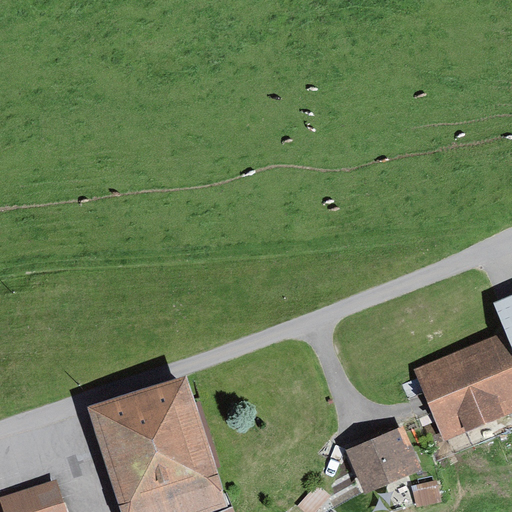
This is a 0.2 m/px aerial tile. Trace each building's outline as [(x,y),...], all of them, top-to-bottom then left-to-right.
[(508,333),(417,372),(446,439),(511,411),(511,298),(496,305),(508,333)] [(186,379),(91,410),(122,511),(211,511),(226,507),(186,379)] [(403,428),(347,451),(365,494),(421,471),(403,428)] [(67,511),(57,480),(2,498),(6,511),(67,511)] [(438,481),(413,487),(418,508),(443,502),(438,481)] [(318,484),(298,506),(304,511),(316,511),(331,496),(318,484)]
